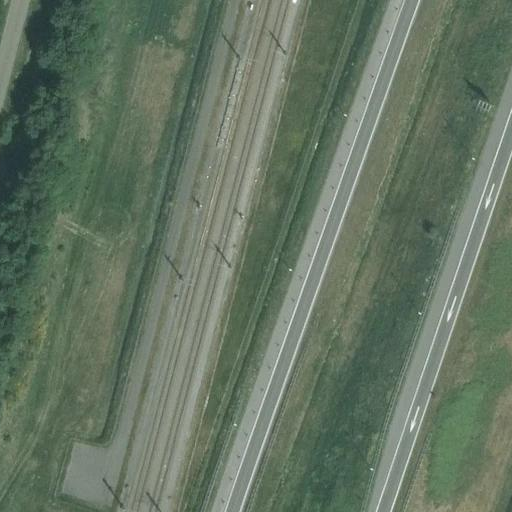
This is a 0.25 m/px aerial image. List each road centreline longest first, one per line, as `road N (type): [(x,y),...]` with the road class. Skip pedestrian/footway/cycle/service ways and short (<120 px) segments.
road 1 (motorway): [(411,0),(233,511)]
road 2 (motorway): [(511,116),(381,511)]
